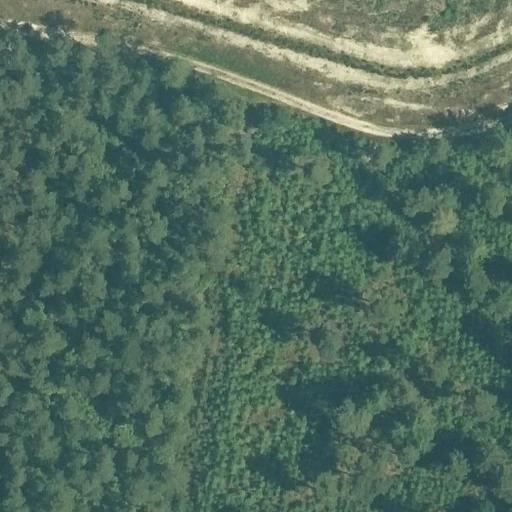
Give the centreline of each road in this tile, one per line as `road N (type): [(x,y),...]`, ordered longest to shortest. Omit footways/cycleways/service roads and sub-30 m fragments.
road 1 (track): [(511,113),(444,134),(372,127),(254,82),(0,26)]
road 2 (track): [(164,511),(254,82)]
